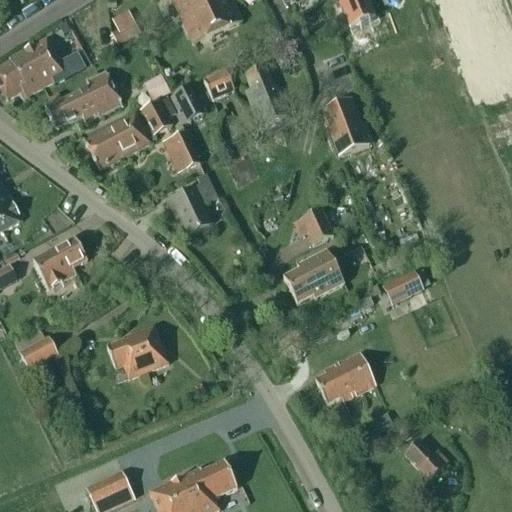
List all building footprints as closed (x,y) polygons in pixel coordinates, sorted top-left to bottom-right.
[(169,0),(192,48),(241,26),(229,0),(169,0)] [(281,0),(285,9),(306,0),(281,0)] [(337,0),(350,30),(375,20),(366,0),(337,0)] [(436,0),(468,100),(511,86),(511,46),(497,0),(436,0)] [(140,38),(132,22),(117,31),(118,32),(110,37),(117,50),(140,38)] [(356,44),(350,31),(341,34),(346,48),(356,44)] [(10,65),(0,70),(0,91),(7,104),(22,96),(25,100),(53,85),(54,88),(86,72),(77,56),(59,65),(46,42),(9,62),(10,65)] [(259,131),(290,119),(277,88),(274,90),(265,69),(244,78),(249,92),(244,94),(259,131)] [(226,72),(203,82),(213,104),(234,94),(226,72)] [(89,91),(45,112),(55,133),(82,120),(85,127),(122,109),(106,75),(86,85),(89,91)] [(149,87),(156,101),(169,95),(161,81),(149,87)] [(177,118),(176,118),(180,127),(203,118),(189,91),(168,101),(170,103),(169,103),(177,118)] [(168,122),(176,118),(177,118),(169,103),(160,108),(159,106),(141,116),(142,117),(138,119),(137,118),(84,145),(99,174),(152,146),(152,145),(156,143),(154,139),(172,130),(168,122)] [(351,103),(321,114),(339,161),(369,149),(351,103)] [(201,166),(189,142),(185,135),(163,146),(178,177),(201,166)] [(179,221),(188,239),(211,228),(202,209),(220,200),(209,177),(196,183),(200,190),(167,206),(175,223),(179,221)] [(0,238),(22,225),(2,191),(1,192),(0,189),(0,187),(0,188),(0,187),(0,238)] [(152,205),(138,211),(141,215),(154,210),(152,205)] [(333,240),(321,214),(300,223),(313,249),(333,240)] [(73,272),(87,264),(75,241),(32,264),(48,292),(76,277),(73,272)] [(299,274),(283,282),(297,309),(313,301),(314,303),(344,288),(326,254),(296,269),(299,274)] [(7,269),(0,272),(0,293),(16,285),(7,269)] [(423,293),(414,274),(382,290),(392,309),(423,293)] [(370,300),(359,306),(362,314),(374,308),(371,302),(370,300)] [(168,368),(154,330),(123,342),(123,344),(106,350),(115,374),(123,371),(128,383),(168,368)] [(29,375),(58,359),(48,342),(19,357),(29,375)] [(315,384),(327,408),(341,401),(343,405),(375,390),(360,357),(324,375),(326,378),(315,384)] [(419,444),(404,458),(429,485),(449,466),(438,454),(433,459),(419,444)] [(340,462),(345,471),(362,462),(357,453),(340,462)] [(200,473),(149,497),(156,511),(217,511),(214,503),(237,493),(224,466),(202,476),(200,473)] [(122,476),(86,493),(94,511),(115,511),(134,503),(122,476)]
